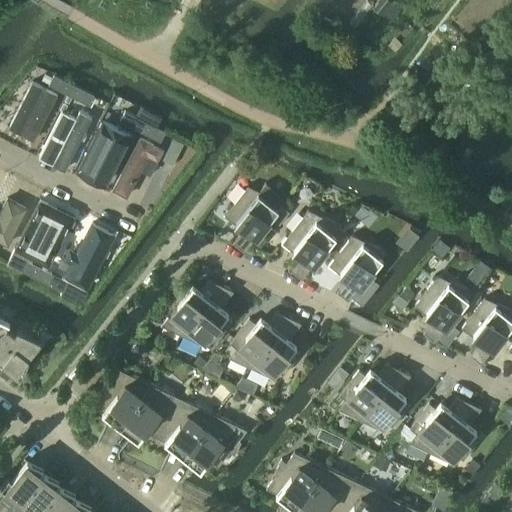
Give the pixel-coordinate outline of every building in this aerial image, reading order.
[(46,71),(40,68),(36,75),(43,79),(46,71)] [(47,84),(68,94),(73,83),(52,73),(47,84)] [(8,127),(20,133),(24,125),(37,131),(56,93),(31,80),(8,127)] [(73,83),(68,94),(88,104),(93,94),(73,83)] [(124,109),(119,120),(139,130),(144,119),(124,109)] [(62,110),(38,156),(64,169),(92,116),(78,110),(75,117),(62,110)] [(76,171),(96,181),(106,160),(118,166),(134,134),(102,118),(76,171)] [(164,131),(165,130),(144,119),(139,130),(163,143),(168,133),(164,131)] [(110,189),(126,197),(148,155),(157,160),(163,148),(139,135),(110,189)] [(242,229),(232,242),(244,250),(283,201),(286,198),(266,181),(258,190),(248,185),(224,214),(242,229)] [(0,241),(6,245),(26,207),(6,196),(0,206),(0,241)] [(60,215),(56,212),(58,206),(38,196),(12,248),(33,258),(34,257),(49,264),(68,226),(64,219),(59,217),(60,215)] [(300,256),(290,269),(301,278),(343,225),(308,209),(281,242),(300,256)] [(65,252),(58,265),(82,278),(106,231),(82,219),(73,235),(68,233),(60,249),(65,252)] [(253,242),(260,247),(269,236),(262,231),(253,242)] [(347,278),(337,291),(348,300),(387,250),(352,234),(328,264),(347,278)] [(439,237),(430,248),(441,256),(450,246),(439,237)] [(13,248),(6,262),(50,284),(55,274),(26,259),(28,256),(13,248)] [(55,274),(50,284),(61,290),(59,294),(80,305),(88,291),(55,274)] [(422,331),(434,340),(438,335),(440,333),(445,326),(448,322),(473,291),(438,274),(414,304),(432,319),(422,331)] [(190,323),(221,284),(209,278),(200,289),(192,283),(187,290),(181,285),(161,310),(168,315),(160,324),(181,334),(190,323)] [(221,284),(190,323),(181,334),(202,344),(208,336),(215,342),(232,320),(226,315),(231,308),(223,302),(233,290),(221,284)] [(479,341),(469,353),(481,362),(511,322),(511,309),(485,296),(461,326),(479,341)] [(228,356),(249,366),(289,316),(277,310),(268,321),(260,315),(255,322),(249,317),(229,342),(236,347),(228,356)] [(289,316),(249,366),(270,376),(276,368),(283,374),(300,352),(294,347),(299,340),(291,334),(301,322),(289,316)] [(0,357),(15,369),(41,337),(17,325),(14,329),(7,324),(9,321),(0,317),(0,357)] [(440,333),(438,335),(448,343),(455,334),(445,326),(440,333)] [(133,335),(139,340),(146,332),(139,327),(133,335)] [(152,347),(148,357),(166,365),(170,355),(152,347)] [(338,408),(359,418),(398,368),(386,362),(378,373),(370,367),(364,373),(358,369),(339,393),(345,399),(338,408)] [(335,386),(347,371),(340,366),(329,380),(335,386)] [(398,368),(359,418),(380,428),(386,420),(392,425),(409,403),(403,399),(408,392),(401,386),(410,373),(398,368)] [(92,405),(102,410),(101,410),(120,425),(152,384),(120,369),(112,379),(107,376),(101,389),(103,391),(92,405)] [(242,389),(247,378),(242,376),(235,385),(242,389)] [(155,435),(161,426),(183,399),(152,384),(120,425),(138,439),(144,430),(155,435)] [(439,438),(469,401),(457,395),(448,406),(440,400),(435,407),(429,402),(409,427),(416,432),(408,441),(429,451),(439,438)] [(183,399),(161,426),(155,435),(164,439),(164,440),(182,454),(186,449),(214,413),(183,399)] [(469,401),(439,438),(429,451),(450,461),(456,453),(463,458),(480,437),(474,432),(479,425),(471,419),(481,407),(469,401)] [(214,413),(186,449),(182,454),(200,468),(207,460),(218,465),(230,450),(234,454),(241,440),(239,439),(247,428),(214,413)] [(338,447),(342,438),(332,432),(327,441),(338,447)] [(358,447),(348,439),(342,447),(351,455),(358,447)] [(265,487),(276,492),(275,492),(294,507),(297,502),(326,466),(294,451),(285,461),(281,458),(274,471),(277,473),(265,487)] [(374,464),(385,470),(390,460),(379,454),(374,464)] [(0,485),(6,491),(20,502),(43,473),(26,460),(12,478),(8,475),(0,485)] [(326,466),(297,502),(294,507),(300,511),(318,511),(331,511),(357,480),(326,466)] [(43,473),(20,502),(33,511),(38,511),(59,486),(43,473)] [(357,480),(331,511),(375,511),(388,495),(357,480)] [(59,486),(38,511),(64,511),(75,499),(59,486)] [(388,495),(375,511),(419,511),(420,510),(388,495)] [(75,499),(64,511),(90,511),(91,511),(75,499)]
